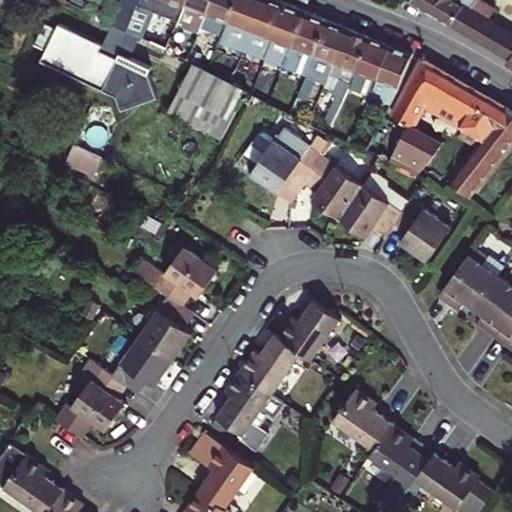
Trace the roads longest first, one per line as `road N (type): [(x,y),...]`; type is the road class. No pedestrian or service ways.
road 1 (residential): [(127,488),(267,282),(304,267),(351,266),(378,277),(445,383),(511,439)]
road 2 (residential): [(511,87),(427,38),(332,0)]
